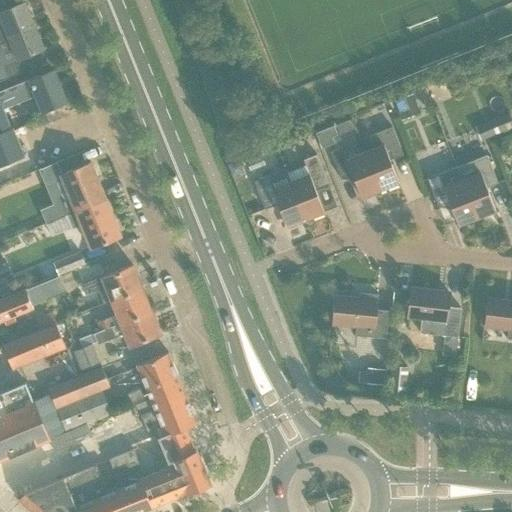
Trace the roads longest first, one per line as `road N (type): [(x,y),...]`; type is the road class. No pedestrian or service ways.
road 1 (unclassified): [(53,0),(228,420)]
road 2 (secondary): [(240,321),(108,0)]
road 3 (residential): [(286,263),(358,238),(397,238),(437,258),(511,262)]
road 4 (secondary): [(240,321),(268,420),(291,466)]
road 5 (secondary): [(319,450),(240,321)]
road 6 (secondary): [(511,484),(374,472)]
road 7 (secondary): [(383,508),(511,492)]
